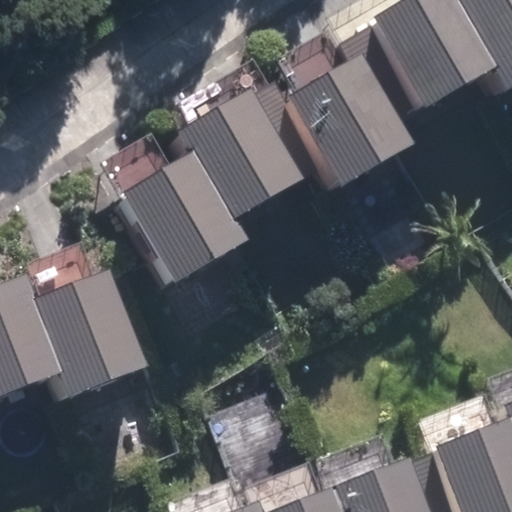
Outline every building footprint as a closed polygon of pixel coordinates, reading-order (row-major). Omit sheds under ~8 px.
[(403,0),(378,15),(428,103),(498,63),(461,0),(403,0)] [(511,84),(511,0),(461,0),(498,63),(511,86),(511,84)] [(418,139),(369,53),(297,94),(346,180),(418,139)] [(308,175),(258,87),(188,127),(202,151),(239,215),(308,175)] [(202,151),(130,192),(179,278),(252,237),(239,215),(202,151)] [(152,360),(118,269),(42,297),(69,370),(76,388),(152,360)] [(33,273),(0,285),(0,395),(69,370),(42,297),(33,273)] [(511,511),(511,412),(440,440),(468,511),(511,511)] [(439,511),(416,452),(340,482),(351,511),(439,511)] [(351,511),(340,482),(267,510),(267,511),(351,511)] [(262,497),(222,511),(267,511),(267,510),(262,497)]
